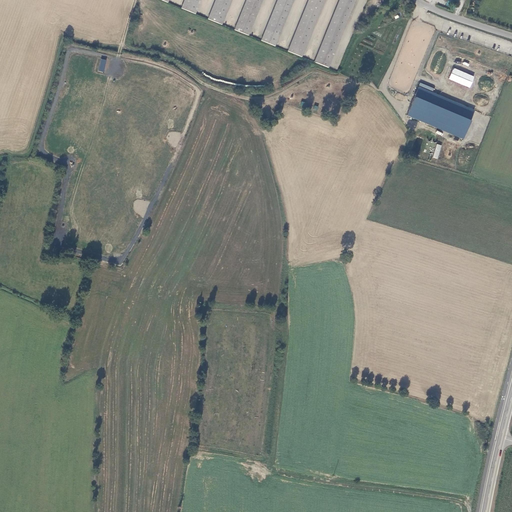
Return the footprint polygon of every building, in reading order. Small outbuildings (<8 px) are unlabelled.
[(197,0),(180,0),(178,6),(193,12),(197,0)] [(229,0),(214,0),(207,18),(220,23),(229,0)] [(259,0),(243,0),(232,29),(245,35),(259,0)] [(291,0),(275,0),(259,40),(272,46),(291,0)] [(322,0),(306,0),(284,51),(299,57),(322,0)] [(325,68),(354,0),(338,0),(312,63),(325,68)] [(470,88),(475,77),(453,68),(448,79),(470,88)] [(475,110),(418,87),(406,116),(463,140),(475,110)] [(437,159),(442,145),(437,144),(433,157),(437,159)]
